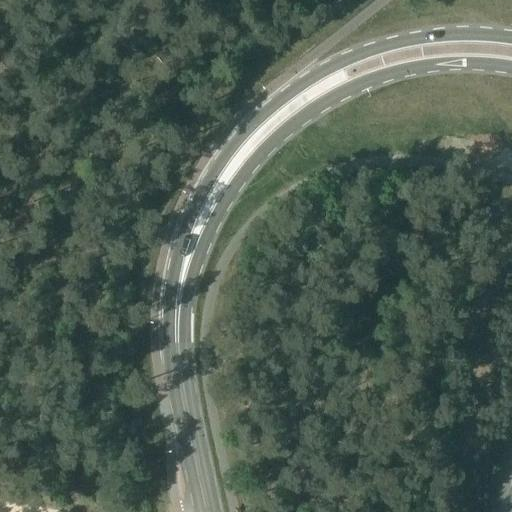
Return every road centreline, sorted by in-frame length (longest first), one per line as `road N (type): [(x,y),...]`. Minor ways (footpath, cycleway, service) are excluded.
road 1 (secondary): [(511,38),(473,33),(386,44),(303,82),(219,166),(190,220),(182,279)]
road 2 (secondary): [(182,279),(246,170),(315,108),(366,81),(422,65),(511,67)]
road 3 (secondary): [(207,511),(179,351),(182,279)]
